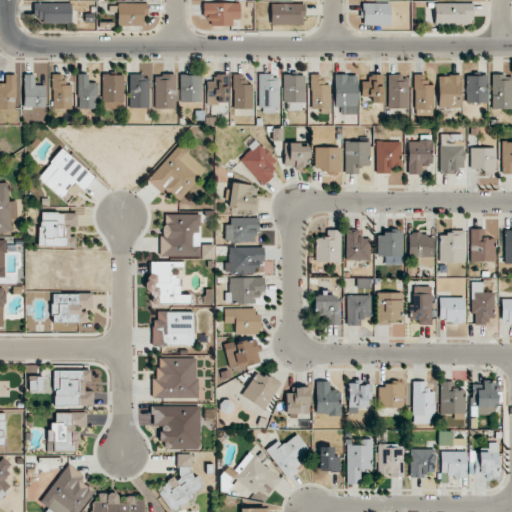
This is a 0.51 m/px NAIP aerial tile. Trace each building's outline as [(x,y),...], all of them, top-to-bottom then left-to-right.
[(148,15),(147,2),(117,3),(118,26),(143,25),(143,15),(148,15)] [(240,3),(203,2),(202,17),(211,18),(211,26),(232,26),(232,19),(239,20),(240,3)] [(434,25),(473,24),(472,2),(433,3),(434,25)] [(71,4),(33,3),(33,22),(71,23),(71,4)] [(270,4),(270,24),(304,24),(304,3),(270,4)] [(390,3),(361,3),(362,25),(390,24),(390,3)] [(24,107),(44,107),(45,85),(34,85),(34,75),(24,74),(24,107)] [(53,109),(72,109),(71,85),(63,85),(63,74),(52,74),(53,109)] [(88,74),(78,74),(78,109),(96,109),(97,83),(88,83),(88,74)] [(123,109),(124,75),(102,74),(102,108),(123,109)] [(206,81),(206,103),(228,103),(227,74),(214,75),(214,81),(206,81)] [(233,108),(251,109),(252,82),(243,82),(243,74),(233,74),(233,108)] [(310,111),(330,111),(330,85),(322,84),(322,74),(310,74),(310,111)] [(357,114),(357,75),(334,74),(333,107),(340,107),(340,113),(357,114)] [(383,74),(369,74),(369,81),(361,81),(361,96),(370,97),(370,102),(382,102),(383,74)] [(407,74),(386,75),(387,109),(408,108),(407,74)] [(433,109),(433,85),(426,85),(426,74),(413,74),(413,109),(433,109)] [(0,90),(0,109),(16,109),(16,75),(5,75),(5,82),(0,82),(0,90)] [(148,108),(148,75),(129,75),(129,108),(148,108)] [(154,108),(174,109),(175,75),(155,75),(154,108)] [(201,102),(201,75),(179,75),(179,102),(201,102)] [(258,113),(277,113),(277,75),(258,75),(258,113)] [(304,75),(283,75),(283,110),(303,110),(304,75)] [(437,75),(437,107),(461,108),(461,75),(437,75)] [(488,102),(487,75),(465,75),(466,103),(488,102)] [(511,75),(492,75),(491,108),(511,108),(511,75)] [(463,134),(439,134),(439,174),(454,173),(454,168),(464,168),(463,134)] [(407,174),(432,174),(431,140),(407,141),(407,174)] [(237,159),(262,186),(275,174),(269,168),(276,162),(257,141),(237,159)] [(343,174),(359,174),(359,165),(370,165),(370,141),(344,141),(343,174)] [(400,141),(375,141),(375,173),(391,173),(391,165),(401,165),(400,141)] [(511,173),(511,141),(501,141),(500,173),(511,173)] [(284,142),(283,167),(307,168),(308,143),(284,142)] [(177,201),(206,170),(178,145),(146,181),(160,194),(165,190),(177,201)] [(340,171),(340,147),(314,147),(314,171),(340,171)] [(495,170),(495,147),(469,148),(469,171),(495,170)] [(76,198),(94,176),(61,149),(37,178),(61,198),(67,191),(76,198)] [(0,182),(0,213),(0,232),(11,232),(11,218),(17,218),(17,200),(8,201),(8,183),(0,182)] [(252,185),(231,183),(228,211),(256,214),(258,198),(250,197),(252,185)] [(63,225),(77,225),(77,213),(63,213),(63,225)] [(161,256),(199,257),(200,215),(162,214),(161,256)] [(258,217),(230,218),(231,243),(253,242),(253,232),(258,232),(258,217)] [(341,230),(326,229),(326,238),(315,238),(314,261),(340,262),(341,230)] [(345,260),(370,260),(370,238),(361,238),(361,229),(344,230),(345,260)] [(495,261),(495,237),(485,237),(485,229),(469,229),(470,261),(495,261)] [(503,263),(511,263),(511,229),(504,230),(503,263)] [(464,262),(464,232),(439,232),(438,262),(464,262)] [(402,233),(376,233),(376,256),(402,256),(402,233)] [(420,258),(420,266),(434,265),(433,234),(407,234),(408,258),(420,258)] [(264,247),(228,247),(228,263),(224,263),(224,274),(256,274),(256,261),(263,261),(264,247)] [(189,303),(189,295),(178,294),(178,270),(179,270),(180,262),(149,262),(148,303),(189,303)] [(225,304),(255,304),(255,295),(263,295),(263,278),(229,277),(229,292),(225,291),(225,304)] [(482,282),(471,282),(471,324),(492,324),(492,292),(482,292),(482,282)] [(431,286),(411,286),(410,323),(431,323),(431,286)] [(402,292),(376,293),(377,323),(402,322),(402,292)] [(52,323),(87,322),(87,309),(93,309),(92,293),(51,294),(52,323)] [(339,295),(313,294),(313,314),(329,314),(328,324),(338,325),(339,295)] [(371,295),(346,295),(346,325),(360,326),(360,317),(370,317),(371,295)] [(464,322),(464,297),(438,297),(438,322),(464,322)] [(511,298),(500,298),(500,323),(511,322),(511,298)] [(234,334),(259,335),(260,315),(254,315),(254,308),(235,308),(234,334)] [(193,346),(193,312),(157,311),(157,320),(152,320),(151,345),(193,346)] [(261,360),(253,338),(223,349),(231,370),(261,360)] [(197,398),(197,358),(157,358),(157,379),(151,379),(152,398),(197,398)] [(241,396),(264,410),(280,384),(257,370),(241,396)] [(93,405),(93,391),(82,391),(82,380),(70,381),(70,371),(54,371),(54,405),(93,405)] [(339,415),(340,391),(329,390),(330,381),(315,381),(314,414),(339,415)] [(372,406),(371,381),(346,382),(347,407),(372,406)] [(412,424),(434,423),(434,389),(426,390),(426,381),(411,381),(412,424)] [(464,414),(464,387),(455,386),(455,381),(440,381),(439,413),(464,414)] [(471,415),(495,415),(494,381),(470,381),(471,415)] [(378,382),(377,407),(403,408),(404,383),(378,382)] [(286,393),(285,413),(308,414),(309,387),(293,387),(293,393),(286,393)] [(86,412),(55,413),(55,423),(48,423),(48,443),(53,443),(53,452),(73,451),(73,445),(80,445),(79,427),(86,427),(86,412)] [(452,431),(438,431),(437,445),(451,445),(452,431)] [(285,475),(313,455),(297,434),(282,445),(278,440),(266,450),(285,475)] [(345,484),(360,484),(361,470),(372,470),(372,439),(360,439),(360,443),(345,443),(345,484)] [(468,475),(498,476),(498,443),(487,442),(487,451),(468,451),(468,475)] [(403,475),(403,445),(377,445),(377,476),(403,475)] [(333,447),(319,446),(319,471),(338,472),(339,456),(333,456),(333,447)] [(434,472),(434,449),(409,449),(409,477),(425,477),(425,472),(434,472)] [(448,482),(447,477),(466,476),(465,450),(439,451),(440,482),(448,482)] [(231,477),(259,496),(257,499),(263,504),(282,477),(248,453),(231,477)] [(0,499),(13,486),(3,477),(14,465),(4,456),(0,460),(0,499)] [(40,502),(48,508),(45,511),(78,511),(93,492),(78,481),(83,475),(67,464),(40,502)] [(90,511),(142,511),(143,499),(117,498),(117,494),(98,493),(98,501),(91,501),(90,511)]
